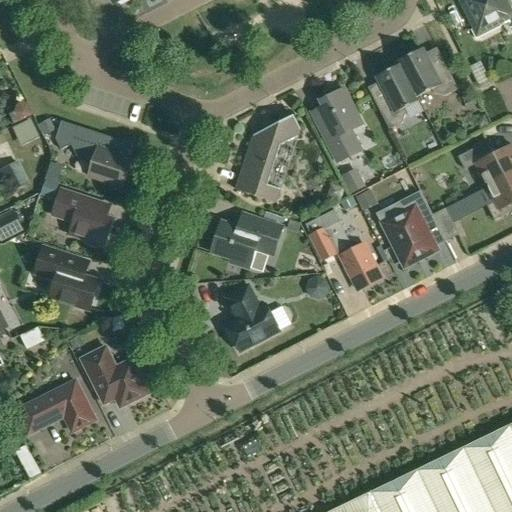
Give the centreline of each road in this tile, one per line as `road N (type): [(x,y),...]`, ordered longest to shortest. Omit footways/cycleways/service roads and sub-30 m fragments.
road 1 (residential): [(208,410),(511,256)]
road 2 (residential): [(208,410),(149,285),(198,118)]
road 3 (residential): [(409,0),(395,16),(198,118)]
road 4 (residential): [(10,511),(208,410)]
road 5 (residential): [(198,118),(94,77),(75,57)]
road 6 (residential): [(75,57),(193,0)]
